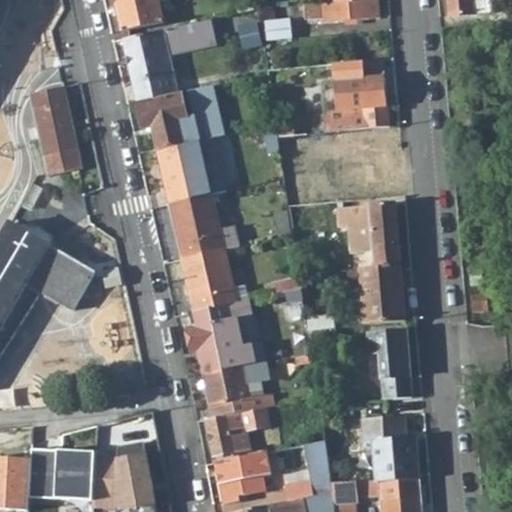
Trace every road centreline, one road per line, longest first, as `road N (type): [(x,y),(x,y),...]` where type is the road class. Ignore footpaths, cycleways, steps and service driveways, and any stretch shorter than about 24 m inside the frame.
road 1 (residential): [(84,0),(187,511)]
road 2 (residential): [(413,0),(456,511)]
